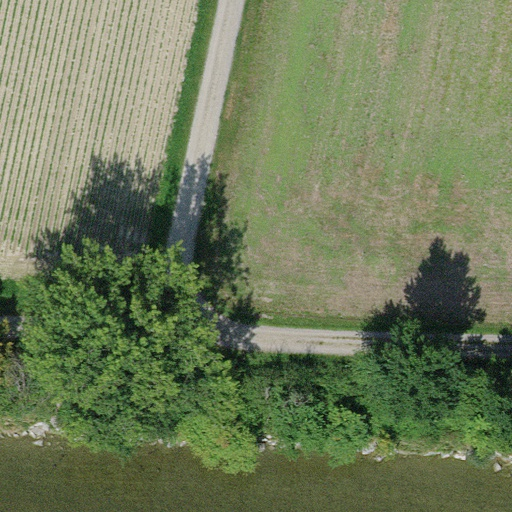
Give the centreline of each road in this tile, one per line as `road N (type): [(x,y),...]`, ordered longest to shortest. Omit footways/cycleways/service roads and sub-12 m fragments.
road 1 (track): [(0,323),(511,344)]
road 2 (track): [(170,331),(240,0)]
